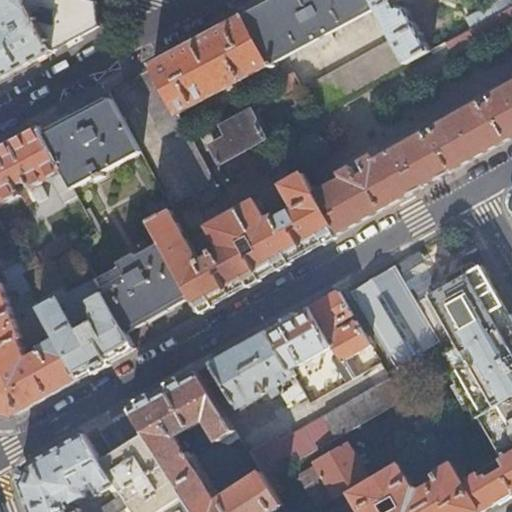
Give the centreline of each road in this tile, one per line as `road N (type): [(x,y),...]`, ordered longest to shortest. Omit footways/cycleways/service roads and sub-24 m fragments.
road 1 (residential): [(474,189),(0,458)]
road 2 (residential): [(199,9),(0,116)]
